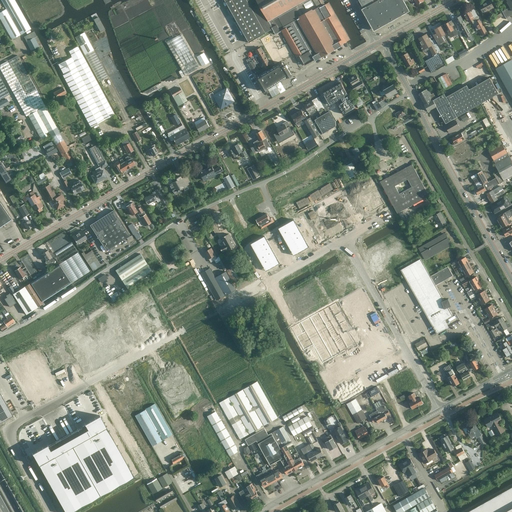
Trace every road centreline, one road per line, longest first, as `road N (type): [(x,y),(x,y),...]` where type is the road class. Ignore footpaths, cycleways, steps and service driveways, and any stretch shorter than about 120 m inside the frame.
road 1 (tertiary): [(0,260),(375,44)]
road 2 (unclassified): [(80,287),(179,220),(278,176),(410,92)]
road 3 (unclassified): [(168,336),(11,428),(52,511)]
road 4 (tertiary): [(511,279),(410,92)]
road 5 (unclassified): [(511,322),(404,139)]
road 6 (unclassified): [(343,239),(441,410)]
road 7 (unclassified): [(410,92),(511,23)]
